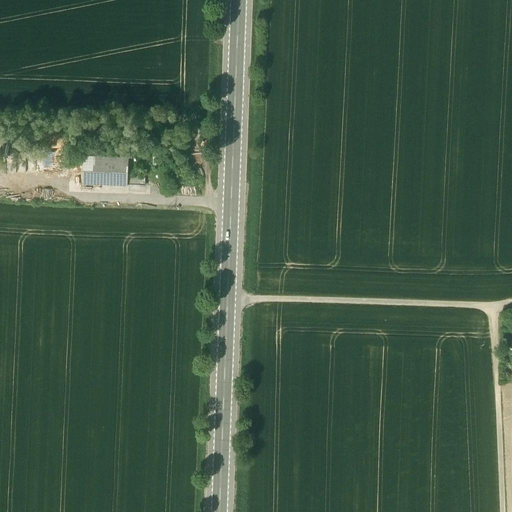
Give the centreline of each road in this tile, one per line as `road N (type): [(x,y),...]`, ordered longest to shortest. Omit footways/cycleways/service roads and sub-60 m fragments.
road 1 (secondary): [(219,511),(238,0)]
road 2 (track): [(495,307),(506,511)]
